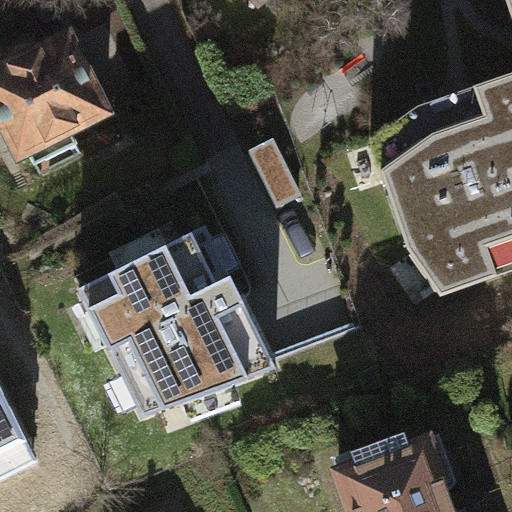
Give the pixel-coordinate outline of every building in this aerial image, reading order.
[(0,55),(5,66),(0,68),(0,129),(15,158),(27,152),(38,172),(79,151),(67,127),(104,109),(65,34),(35,50),(29,38),(0,53),(0,55)] [(419,106),(371,139),(411,253),(442,294),(511,270),(511,74),(456,93),(419,106)] [(81,289),(122,372),(109,379),(125,411),(138,404),(143,414),(273,367),(224,270),(238,263),(223,233),(209,240),(204,228),(81,289)] [(0,479),(38,461),(0,383),(0,479)] [(348,511),(451,511),(423,435),(333,468),(348,511)]
